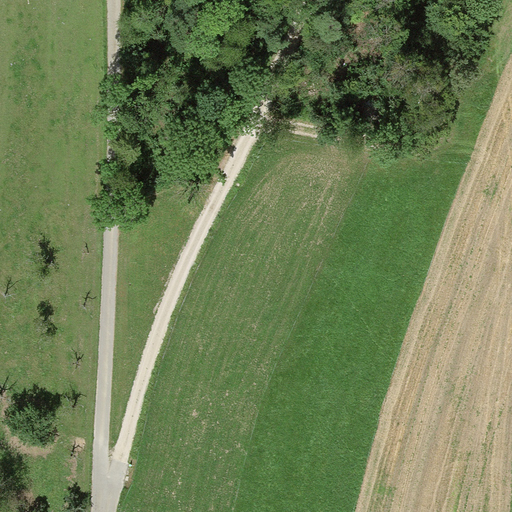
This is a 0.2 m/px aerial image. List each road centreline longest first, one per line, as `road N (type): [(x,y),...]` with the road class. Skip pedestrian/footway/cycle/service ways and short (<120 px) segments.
road 1 (track): [(97,495),(112,470),(150,339),(309,0)]
road 2 (track): [(97,495),(115,0)]
